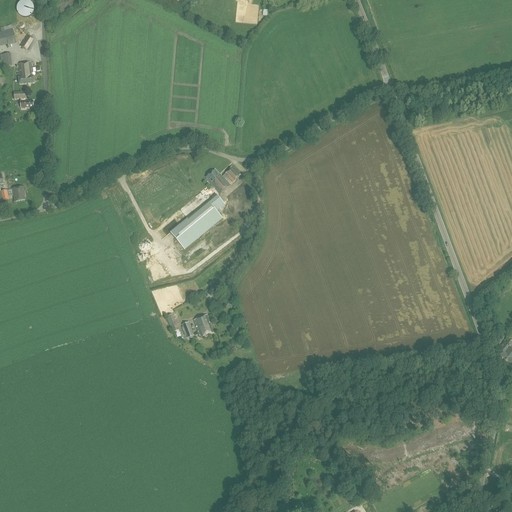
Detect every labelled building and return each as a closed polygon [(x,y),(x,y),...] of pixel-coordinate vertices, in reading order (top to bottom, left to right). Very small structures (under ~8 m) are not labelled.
[(17,9),(17,10),(17,11),(18,12),(18,13),(19,14),(20,15),(21,16),(22,17),(23,17),(24,17),(25,17),(26,17),(27,17),(28,17),(29,17),(30,17),(30,16),(31,16),(31,15),(32,15),(33,14),(33,13),(34,12),(34,11),(34,10),(34,9),(34,8),(34,7),(34,6),(34,5),(33,4),(32,3),(32,2),(31,2),(31,1),(30,1),(29,1),(29,0),(28,0),(27,0),(26,0),(24,0),(23,0),(22,1),(21,1),(20,2),(19,3),(19,4),(18,4),(18,5),(17,6),(17,7),(17,8),(17,9)] [(0,32),(0,46),(8,45),(9,46),(16,44),(13,29),(12,25),(1,28),(2,32),(0,32)] [(20,46),(28,52),(36,41),(28,35),(20,46)] [(3,55),(4,67),(12,66),(11,54),(3,55)] [(19,78),(19,85),(34,83),(34,76),(32,76),(31,63),(19,64),(20,77),(19,78)] [(20,99),(21,108),(26,108),(34,108),(33,101),(25,101),(25,99),(26,99),(25,92),(14,92),(14,99),(20,99)] [(211,183),(210,184),(216,190),(220,195),(230,186),(225,180),(227,177),(233,183),(241,175),(232,166),(222,177),(221,175),(220,176),(215,170),(206,178),(211,183)] [(12,189),(15,202),(26,200),(23,187),(12,189)] [(0,191),(0,202),(3,202),(9,200),(7,190),(1,192),(0,191)] [(218,207),(200,195),(196,201),(214,213),(218,207)] [(186,216),(184,210),(176,214),(181,227),(191,223),(189,219),(190,219),(189,215),(186,216)] [(171,230),(177,225),(173,219),(158,230),(161,234),(165,231),(168,235),(172,232),(171,230)] [(212,244),(233,230),(229,223),(207,237),(212,244)] [(203,258),(207,267),(223,260),(220,251),(203,258)] [(167,317),(173,333),(179,330),(173,314),(167,317)] [(194,320),(201,338),(214,333),(207,315),(194,320)] [(186,335),(187,338),(194,336),(189,322),(182,325),(183,327),(182,327),(185,336),(186,335)] [(499,355),(511,365),(511,348),(510,347),(511,344),(511,341),(509,339),(501,350),(502,351),(499,355)]
